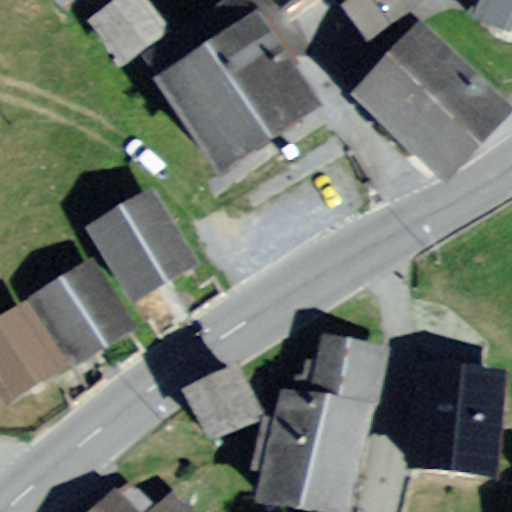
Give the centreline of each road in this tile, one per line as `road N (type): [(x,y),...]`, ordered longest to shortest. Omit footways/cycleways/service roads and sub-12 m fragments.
road 1 (primary): [(374,244),(159,381),(0,505)]
road 2 (residential): [(368,511),(397,312),(374,244)]
road 3 (primary): [(511,162),(374,244)]
